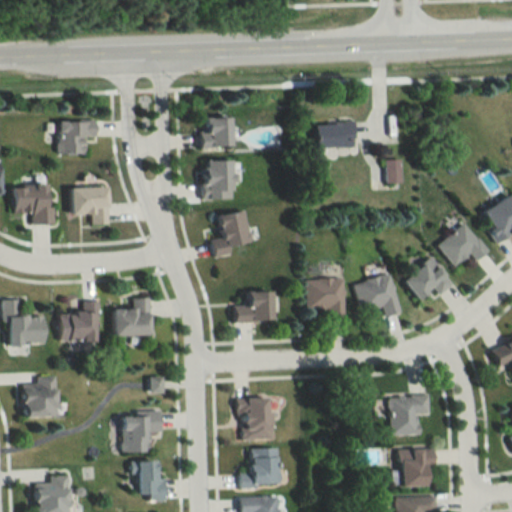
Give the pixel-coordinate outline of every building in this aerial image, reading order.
[(198,148),(230,148),(230,117),(198,117),(198,148)] [(82,154),(82,138),(93,138),(93,121),(55,121),(55,154),(82,154)] [(353,147),(352,122),(313,123),(314,148),(353,147)] [(200,198),(231,198),(231,160),(200,160),(200,198)] [(28,223),(50,223),(49,184),(9,185),(9,212),(27,212),(28,223)] [(68,187),(68,213),(88,213),(88,224),(105,224),(105,187),(68,187)] [(471,211),(489,242),(504,233),(500,227),(511,220),(511,211),(501,193),(471,211)] [(212,256),(228,254),(227,247),(247,243),(241,211),(215,215),(219,237),(209,239),(212,256)] [(468,260),(480,249),(456,222),(430,246),(447,265),(461,253),(468,260)] [(430,295),(444,286),(425,257),(393,278),(407,299),(425,287),(430,295)] [(354,312),(374,307),(376,316),(393,312),(383,274),(346,283),(354,312)] [(299,278),(299,309),(321,309),(321,319),(337,319),(337,278),(299,278)] [(235,305),(225,305),(225,322),(262,321),(262,290),(235,291),(235,305)] [(110,309),(110,335),(148,335),(148,298),(129,298),(129,309),(110,309)] [(42,344),(41,315),(16,316),(16,299),(0,299),(0,321),(5,321),(6,345),(42,344)] [(94,341),(94,302),(81,302),(81,312),(56,312),(56,341),(94,341)] [(501,362),(510,382),(511,380),(511,335),(482,349),(490,367),(501,362)] [(22,417),(54,417),(53,376),(33,376),(33,387),(21,388),(22,417)] [(383,435),(411,434),(410,414),(422,413),(421,395),(381,396),(383,435)] [(265,412),(258,412),(259,398),(234,397),(234,440),(265,440),(265,412)] [(511,449),(511,407),(501,412),(510,434),(501,439),(506,452),(511,449)] [(152,411),(111,411),(112,451),(140,450),(140,431),(152,431),(152,411)] [(232,488),(273,487),(272,448),(243,448),(243,470),(232,470),(232,488)] [(389,486),(417,486),(417,466),(427,466),(427,448),(389,448),(389,486)] [(146,460),(127,460),(127,494),(139,494),(139,499),(156,499),(156,477),(146,477),(146,460)] [(46,491),(33,491),(33,511),(66,511),(66,474),(46,474),(46,491)] [(272,511),(272,496),(231,497),(231,511),(272,511)] [(387,496),(387,511),(428,511),(428,496),(387,496)]
